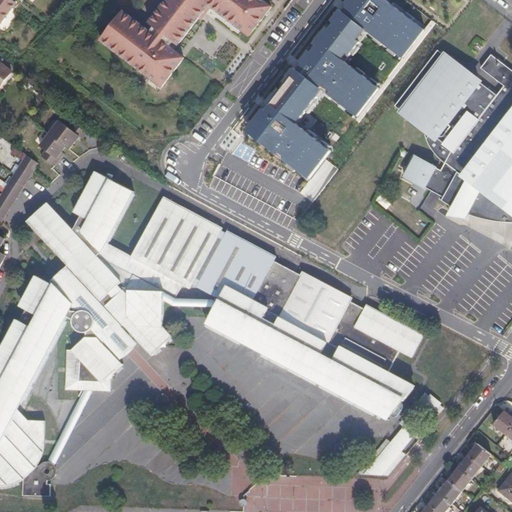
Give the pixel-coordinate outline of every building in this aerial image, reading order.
[(0,0),(0,26),(18,5),(11,0),(0,0)] [(252,32),(274,3),(270,0),(160,0),(148,17),(161,25),(157,29),(123,6),(101,37),(164,84),(188,51),(185,49),(168,37),(170,34),(181,42),(211,1),(252,32)] [(423,30),(382,0),(350,0),(347,5),(310,55),(272,106),(255,128),(265,134),(261,140),(315,182),(340,151),(310,126),(331,94),(361,119),(381,90),(348,62),(372,31),(403,58),(423,30)] [(455,209),(470,213),(482,217),(491,220),(498,220),(510,221),(511,221),(511,67),(492,52),(482,66),(506,84),(499,94),(470,72),(440,49),(397,105),(432,132),(428,138),(430,141),(434,149),(438,154),(447,162),(443,169),(417,155),(406,176),(416,181),(419,177),(422,179),(420,183),(445,197),(445,200),(452,205),(455,209)] [(0,87),(12,73),(0,63),(0,87)] [(74,135),(76,137),(79,139),(85,132),(71,121),(65,129),(58,123),(48,136),(41,145),(46,149),(40,157),(52,166),(56,160),(53,158),(58,152),(63,146),(67,149),(71,144),(69,142),(74,135)] [(2,194),(0,197),(0,219),(2,221),(39,163),(27,155),(8,185),(2,194)] [(95,172),(83,195),(121,222),(135,193),(115,183),(114,184),(110,182),(111,180),(95,172)] [(28,226),(71,266),(105,277),(123,252),(109,245),(121,222),(83,195),(73,212),(80,216),(74,230),(54,212),(49,218),(42,211),(28,226)] [(183,212),(184,210),(165,200),(134,258),(123,252),(105,277),(80,314),(78,316),(79,317),(77,321),(77,325),(77,328),(79,331),(81,334),(84,335),(88,336),(91,336),(94,335),(97,337),(85,349),(79,349),(76,389),(90,390),(91,377),(98,377),(97,390),(120,392),(121,379),(124,380),(124,375),(132,367),(128,363),(114,351),(132,332),(145,345),(160,359),(168,350),(174,351),(173,345),(178,339),(167,328),(166,302),(177,308),(214,307),(217,308),(222,311),(216,323),(250,340),(266,349),(384,410),(390,399),(386,397),(389,392),(393,394),(409,402),(422,388),(391,374),(397,361),(403,351),(415,357),(426,335),(368,305),(366,309),(352,302),(354,298),(304,272),(300,281),(274,267),(278,259),(228,232),(227,235),(221,232),(222,230),(194,215),(193,217),(183,212)] [(48,206),(42,211),(49,218),(54,212),(48,206)] [(21,322),(3,357),(43,378),(77,315),(78,316),(80,314),(105,277),(71,266),(67,274),(63,279),(60,282),(62,284),(60,288),(40,278),(30,298),(32,299),(26,310),(41,318),(36,329),(21,322)] [(247,345),(250,340),(216,323),(222,311),(217,308),(208,325),(247,345)] [(114,351),(128,363),(134,356),(145,345),(132,332),(114,351)] [(382,414),(384,410),(266,349),(263,353),(382,414)] [(43,378),(3,357),(0,361),(0,486),(2,487),(8,486),(15,484),(27,478),(24,494),(55,499),(57,488),(54,488),(55,485),(60,481),(62,479),(63,475),(63,473),(62,470),(59,466),(54,463),(46,464),(41,466),(40,464),(43,459),(49,448),(50,444),(52,435),(53,427),(52,420),(38,419),(27,409),(43,378)] [(97,390),(90,390),(54,463),(59,466),(97,390)] [(425,392),(399,423),(403,426),(391,440),(387,437),(358,474),(362,479),(389,479),(408,455),(402,449),(416,435),(419,439),(446,408),(440,404),(443,402),(431,393),(429,395),(425,392)] [(506,434),(511,426),(511,416),(505,411),(494,424),(506,434)] [(469,456),(482,466),(491,454),(478,444),(469,456)] [(459,468),(472,479),(482,466),(469,456),(459,468)] [(462,491),(472,479),(459,468),(448,481),(462,491)] [(511,473),(499,490),(511,500),(511,473)] [(452,503),(462,491),(448,481),(439,493),(452,503)] [(439,511),(444,511),(452,503),(439,493),(429,504),(439,511)]
